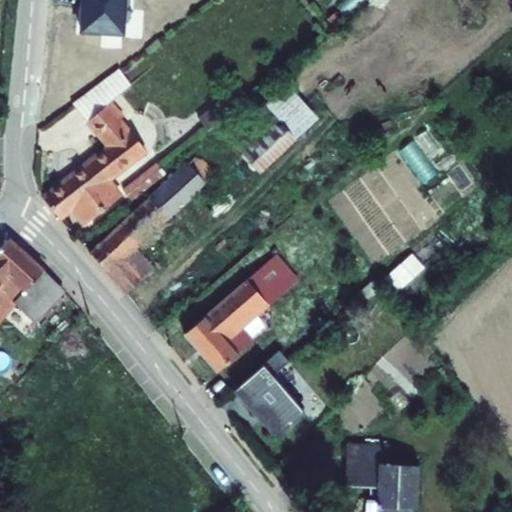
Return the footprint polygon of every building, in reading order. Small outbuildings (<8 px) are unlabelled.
[(253,96),(243,83),(203,115),(213,128),(253,96)] [(225,140),(257,175),(317,121),(285,86),(225,140)] [(107,96),(98,103),(123,131),(128,127),(115,113),(119,111),(107,96)] [(111,179),(116,175),(140,153),(132,143),(139,137),(128,127),(123,131),(98,103),(84,115),(91,123),(107,143),(41,202),(60,222),(72,213),(83,225),(122,191),(111,179)] [(139,137),(132,143),(140,153),(147,146),(139,137)] [(198,157),(91,255),(127,298),(156,271),(135,248),(196,193),(202,200),(221,182),(198,157)] [(165,166),(162,162),(128,189),(132,192),(165,166)] [(124,195),(122,191),(83,225),(86,228),(124,195)] [(279,201),(254,222),(264,235),(280,222),(276,219),(285,210),(279,201)] [(51,262),(17,234),(0,249),(0,312),(21,294),(41,316),(73,286),(71,284),(51,262)] [(417,250),(389,277),(402,290),(430,264),(417,250)] [(251,281),(241,290),(262,314),(291,288),(271,264),(251,281)] [(359,296),(367,305),(381,290),(374,282),(359,296)] [(241,290),(179,344),(212,382),(233,365),(220,350),(262,314),(241,290)] [(283,345),(264,363),(276,374),(284,364),(294,354),(283,345)] [(264,363),(237,390),(280,436),(308,409),(276,374),(264,363)] [(397,446),(352,439),(349,468),(387,472),(386,486),(367,486),(365,511),(417,511),(423,462),(398,458),(397,446)]
